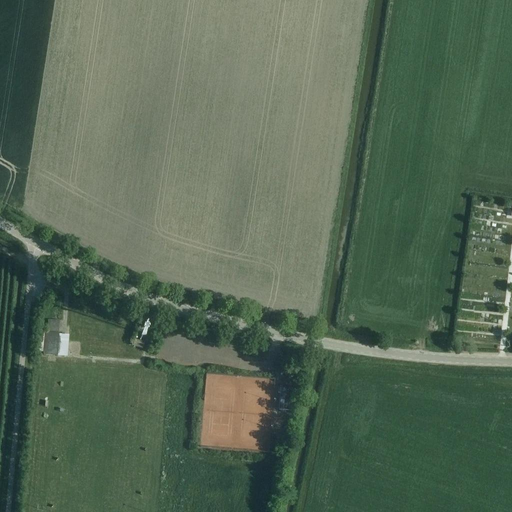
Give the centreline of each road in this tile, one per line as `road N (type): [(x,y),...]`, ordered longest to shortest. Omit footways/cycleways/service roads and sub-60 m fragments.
road 1 (tertiary): [(511,363),(379,352),(252,328),(144,299),(35,241)]
road 2 (unclassified): [(35,241),(8,511)]
